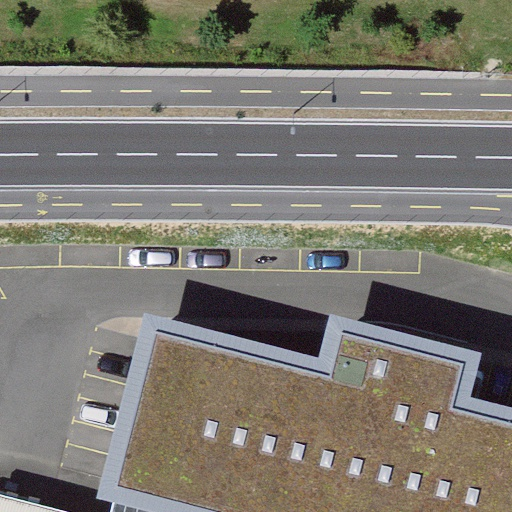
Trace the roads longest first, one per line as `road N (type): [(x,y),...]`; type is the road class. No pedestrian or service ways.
road 1 (primary): [(511,161),(0,152)]
road 2 (residential): [(511,324),(406,305),(72,321)]
road 3 (unknown): [(222,511),(0,461)]
